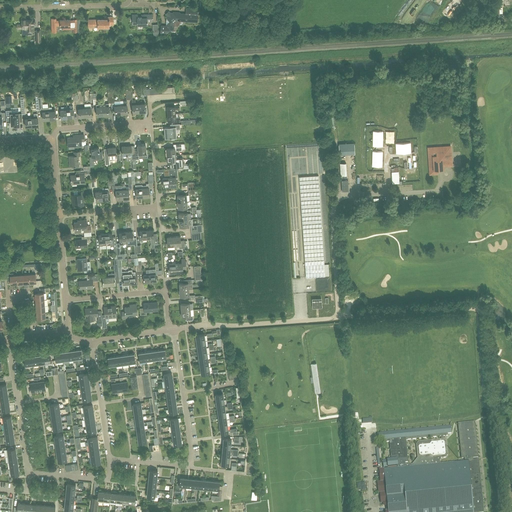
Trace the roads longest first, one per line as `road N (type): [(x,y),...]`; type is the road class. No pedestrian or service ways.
road 1 (track): [(500,511),(484,315),(475,309),(359,316)]
road 2 (residential): [(359,316),(174,328)]
road 3 (track): [(175,96),(285,85),(284,72)]
